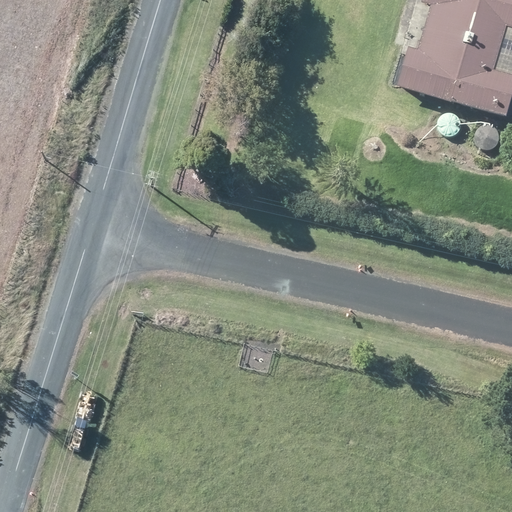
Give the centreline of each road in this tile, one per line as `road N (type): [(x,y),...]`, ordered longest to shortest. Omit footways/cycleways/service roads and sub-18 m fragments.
road 1 (residential): [(91,226),(511,325)]
road 2 (unclassified): [(91,226),(5,511)]
road 3 (unclassified): [(161,0),(91,226)]
